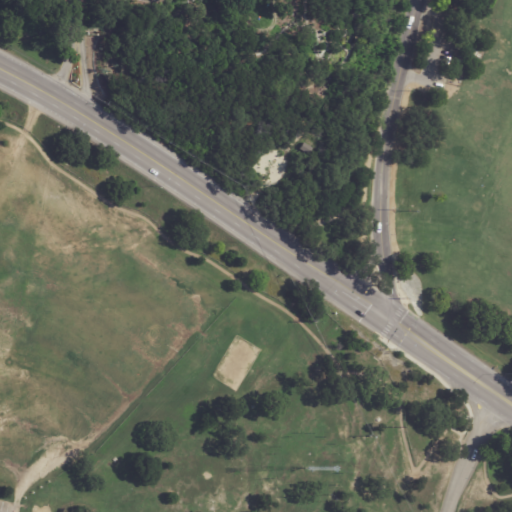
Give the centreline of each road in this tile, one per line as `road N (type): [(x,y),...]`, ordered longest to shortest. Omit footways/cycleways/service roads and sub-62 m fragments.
road 1 (secondary): [(511,403),(94,120)]
road 2 (tertiary): [(381,250),(381,160),(414,0)]
